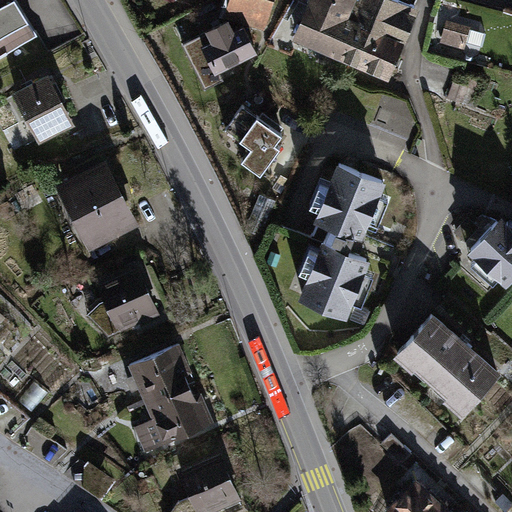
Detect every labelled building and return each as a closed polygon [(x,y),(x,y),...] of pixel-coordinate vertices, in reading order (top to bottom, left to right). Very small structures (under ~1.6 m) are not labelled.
[(16,0),(0,0),(0,49),(34,28),(16,0)] [(275,0),(231,0),(226,18),(266,30),(275,0)] [(425,9),(404,0),(314,0),(297,39),(394,81),(425,9)] [(231,20),(208,32),(209,34),(184,46),(206,90),(224,81),(221,73),(259,54),(245,27),(236,31),(231,20)] [(471,27),(446,21),(440,43),(465,50),(471,27)] [(60,75),(23,91),(44,139),(81,122),(60,75)] [(284,132),(243,103),(225,128),(251,146),(241,161),(261,175),(280,149),(275,145),(284,132)] [(143,220),(111,157),(64,181),(96,244),(143,220)] [(385,185),(336,166),(313,224),(329,230),(323,245),(321,244),(298,302),(346,321),(368,263),(348,255),(354,239),(362,243),(385,185)] [(276,201),(260,195),(243,236),(259,242),(276,201)] [(479,229),(467,218),(453,233),(465,244),(479,229)] [(501,218),(467,256),(473,262),(468,267),(494,291),(500,284),(507,291),(511,284),(511,226),(509,225),(501,218)] [(165,302),(145,262),(103,284),(124,323),(165,302)] [(502,375),(432,313),(391,359),(411,377),(414,373),(446,401),(443,404),(462,421),(502,375)] [(215,426),(184,341),(134,360),(165,444),(215,426)] [(205,511),(242,497),(224,453),(182,469),(192,494),(199,511),(205,511)] [(93,461),(81,481),(105,495),(116,474),(93,461)] [(456,511),(415,472),(381,507),(386,511),(456,511)] [(199,511),(192,494),(177,501),(170,511),(199,511)]
